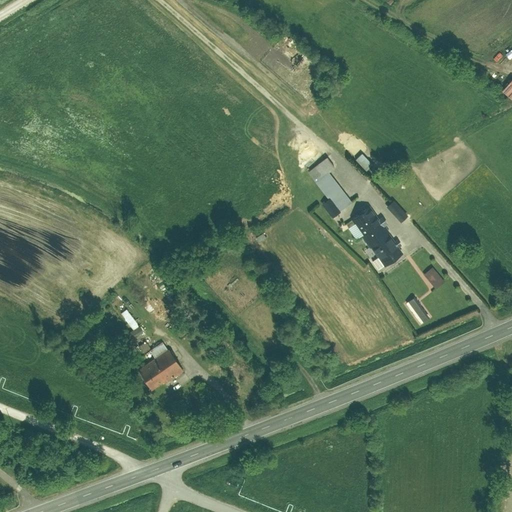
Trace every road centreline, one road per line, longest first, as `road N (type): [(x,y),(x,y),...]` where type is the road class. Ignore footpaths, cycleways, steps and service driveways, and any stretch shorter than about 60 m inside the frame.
road 1 (secondary): [(511,326),(150,470)]
road 2 (unclassified): [(150,470),(0,405)]
